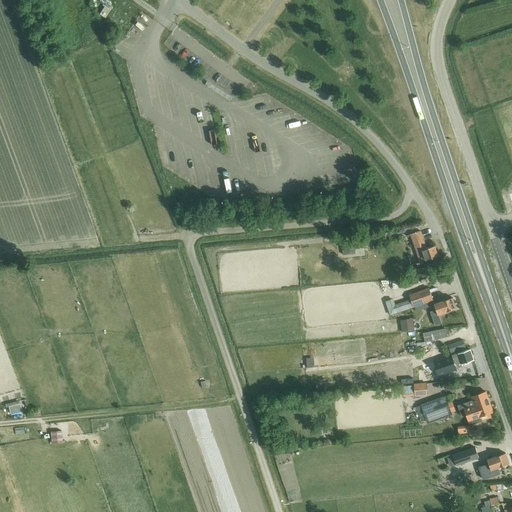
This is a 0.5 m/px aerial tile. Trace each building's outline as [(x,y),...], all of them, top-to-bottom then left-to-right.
[(104,17),(111,7),(106,4),(99,14),(104,17)] [(426,248),(420,231),(410,234),(420,262),(438,256),(434,245),(426,248)] [(350,240),(350,241),(342,242),(343,255),(356,254),(355,248),(365,247),(364,239),(350,240)] [(413,307),(414,306),(416,311),(430,306),(428,301),(432,300),(428,288),(408,295),(413,307)] [(438,314),(456,308),(452,298),(447,299),(446,296),(438,299),(439,301),(434,303),(436,309),(430,312),(435,325),(441,323),(438,314)] [(391,310),(402,306),(400,298),(388,302),(391,310)] [(446,328),(423,333),(424,341),(447,337),(446,328)] [(450,353),(465,348),(463,340),(448,345),(450,353)] [(452,356),(431,362),(436,378),(459,370),(457,365),(473,360),(470,350),(452,356)] [(428,395),(427,383),(439,382),(439,379),(433,380),(432,379),(428,380),(426,377),(423,379),(424,382),(414,383),(415,396),(428,395)] [(474,400),(458,405),(462,417),(467,416),(470,425),(483,421),(492,418),(490,412),(491,412),(484,393),(473,397),(474,400)] [(418,406),(416,407),(421,421),(426,419),(427,422),(450,413),(446,402),(444,396),(421,404),(421,405),(418,406)] [(10,414),(22,411),(20,401),(5,404),(6,407),(9,406),(10,414)] [(61,431),(51,432),(52,444),(62,443),(61,431)] [(474,448),(450,456),(454,467),(478,459),(474,448)] [(491,470),(508,464),(505,453),(497,456),(496,453),(491,455),(492,457),(486,459),(488,464),(481,466),(484,474),(491,471),(491,470)]
